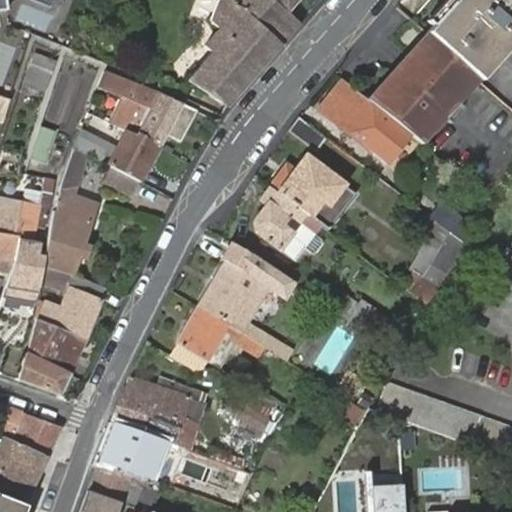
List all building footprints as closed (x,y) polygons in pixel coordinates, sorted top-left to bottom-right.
[(187,81),(226,107),(261,67),(281,45),(299,25),(284,12),(270,0),(218,0),(209,21),(219,29),(203,46),(211,53),(196,71),(188,79),(187,81)] [(270,0),(284,12),(294,0),(270,0)] [(479,80),(480,81),(511,45),(511,0),(454,0),(431,26),(426,33),(464,66),(479,80)] [(464,66),(426,33),(407,55),(460,102),(479,80),(464,66)] [(46,92),(56,61),(34,54),(24,84),(46,92)] [(407,55),(390,73),(443,121),(460,102),(407,55)] [(60,58),(46,122),(76,128),(89,64),(60,58)] [(108,122),(126,130),(135,134),(136,132),(157,93),(104,71),(98,87),(119,96),(108,122)] [(390,73),(367,100),(378,109),(410,135),(418,142),(422,145),(443,121),(390,73)] [(388,162),(410,135),(378,109),(367,100),(353,89),(342,81),(319,111),(343,130),(347,133),(386,164),(388,162)] [(180,142),(196,111),(181,104),(157,93),(136,132),(159,146),(165,134),(180,142)] [(9,100),(0,97),(0,123),(1,124),(9,100)] [(298,117),(288,131),(315,152),(325,138),(298,117)] [(54,131),(42,127),(32,156),(31,158),(44,162),(54,131)] [(139,182),(159,146),(136,132),(135,134),(126,130),(117,148),(98,139),(97,141),(80,133),(73,149),(107,165),(112,168),(139,182)] [(62,182),(61,184),(56,211),(54,212),(47,244),(45,256),(43,265),(72,276),(95,208),(69,199),(73,189),(74,186),(85,155),(73,149),(62,182)] [(279,174),(269,187),(296,207),(305,215),(308,216),(317,223),(326,230),(354,193),(341,185),(305,157),(295,172),(288,180),(279,174)] [(286,165),(279,174),(288,180),(295,172),(286,165)] [(131,197),(139,182),(112,168),(105,184),(131,197)] [(53,195),(56,181),(44,178),(41,192),(26,189),(23,204),(39,207),(42,192),(53,195)] [(296,207),(269,187),(260,200),(267,206),(257,221),(256,222),(256,223),(255,224),(255,226),(255,227),(255,228),(255,229),(256,230),(256,231),(256,232),(257,232),(257,233),(258,233),(264,238),(262,239),(269,245),(270,242),(279,249),(291,258),(317,223),(308,216),(305,215),(296,207)] [(23,204),(0,198),(0,233),(18,237),(18,239),(34,242),(37,227),(45,229),(53,195),(42,192),(39,207),(23,204)] [(465,244),(466,245),(475,229),(440,202),(429,217),(432,219),(465,244)] [(426,306),(465,244),(432,219),(418,239),(425,244),(408,269),(412,271),(401,287),(426,306)] [(18,237),(0,233),(0,271),(10,274),(15,261),(18,239),(18,237)] [(15,261),(10,274),(3,298),(27,303),(36,279),(41,280),(43,265),(45,256),(34,253),(36,242),(34,242),(18,239),(15,261)] [(291,281),(256,257),(232,243),(222,260),(224,261),(197,307),(228,326),(262,347),(284,360),(290,351),(247,323),(270,286),(282,294),(291,281)] [(86,340),(102,300),(80,291),(84,280),(80,279),(72,276),(43,265),(41,280),(40,285),(64,294),(58,307),(45,302),(41,312),(36,311),(34,318),(36,320),(86,340)] [(36,279),(27,303),(37,305),(38,300),(40,285),(41,280),(36,279)] [(102,300),(106,289),(84,280),(80,291),(102,300)] [(344,294),(335,308),(363,328),(375,309),(362,299),(358,304),(344,294)] [(37,305),(36,311),(41,312),(45,302),(38,300),(37,305)] [(228,326),(197,307),(174,344),(201,359),(206,362),(225,332),(226,330),(239,338),(236,343),(257,355),(262,347),(228,326)] [(69,375),(86,340),(36,320),(27,354),(69,375)] [(230,339),(236,343),(239,338),(226,330),(225,332),(229,334),(230,339)] [(220,370),(236,343),(230,339),(229,334),(225,332),(206,362),(220,370)] [(201,359),(174,344),(168,355),(183,365),(194,371),(201,359)] [(395,364),(400,355),(390,348),(384,358),(395,364)] [(59,395),(69,375),(27,354),(25,353),(18,380),(59,395)] [(346,378),(359,385),(362,380),(349,372),(346,378)] [(144,435),(169,444),(174,446),(188,451),(196,427),(183,422),(191,400),(129,377),(122,391),(150,400),(138,433),(144,434),(144,435)] [(338,390),(351,398),(359,385),(346,378),(338,390)] [(511,427),(386,383),(376,412),(399,420),(470,444),(511,459),(511,427)] [(110,422),(112,422),(138,433),(150,400),(122,391),(110,422)] [(244,405),(238,417),(263,431),(276,405),(261,397),(254,410),(244,405)] [(333,413),(353,425),(362,412),(341,399),(333,413)] [(11,442),(47,458),(61,427),(23,414),(0,405),(0,437),(3,439),(11,442)] [(131,473),(143,478),(153,448),(166,453),(169,444),(144,435),(144,434),(138,433),(112,422),(97,461),(131,473)] [(0,496),(25,506),(47,458),(11,442),(3,439),(0,437),(0,496)] [(208,458),(222,463),(226,452),(212,447),(208,458)] [(180,453),(178,458),(186,461),(189,456),(180,453)] [(218,464),(207,460),(203,470),(214,474),(218,464)] [(87,491),(120,503),(122,499),(135,502),(143,478),(131,473),(97,461),(87,491)] [(157,483),(143,478),(135,502),(149,507),(157,483)] [(364,511),(403,511),(403,486),(363,488),(364,511)] [(117,511),(120,503),(87,491),(78,511),(117,511)] [(0,511),(22,511),(25,506),(0,496),(0,511)]
